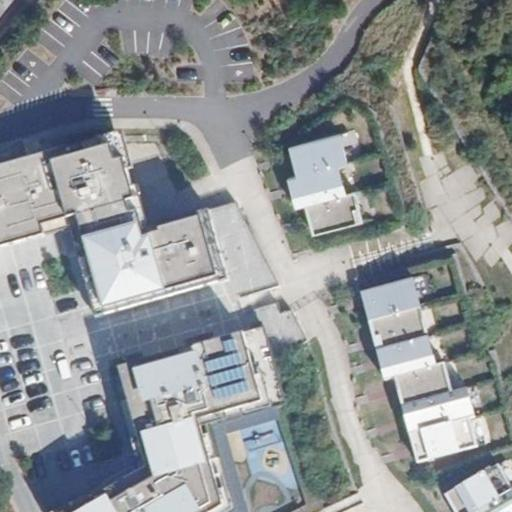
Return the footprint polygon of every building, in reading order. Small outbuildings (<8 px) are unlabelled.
[(0,0),(0,18),(14,0),(0,0)] [(283,150),(293,180),(341,165),(357,160),(347,129),(283,150)] [(123,144),(0,177),(0,250),(68,232),(74,254),(94,327),(234,295),(215,219),(148,235),(123,144)] [(353,196),(341,165),(293,180),(278,185),(289,213),(308,209),(353,196)] [(308,209),(320,247),(379,229),(367,191),(353,196),(308,209)] [(413,291),(364,306),(415,472),(479,453),(472,428),(482,425),(473,397),(456,402),(449,378),(440,381),(413,291)] [(305,407),(284,329),(125,371),(154,467),(68,511),(242,511),(221,426),(305,407)] [(511,511),(511,483),(501,464),(444,496),(453,511),(511,511)]
